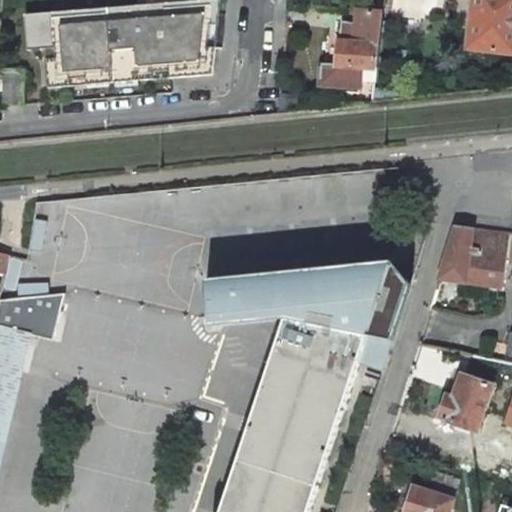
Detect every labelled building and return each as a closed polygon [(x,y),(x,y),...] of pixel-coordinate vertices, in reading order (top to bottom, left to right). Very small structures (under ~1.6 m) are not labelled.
[(143,0),(142,11),(110,14),(109,8),(80,10),(81,19),(70,20),(69,11),(25,15),(28,51),(35,50),(55,48),(56,58),(46,59),(49,88),(71,86),(71,79),(86,77),(87,85),(115,82),(139,80),(155,79),(154,71),(170,70),(171,78),(184,76),(212,74),(215,47),(208,46),(213,0),(143,0)] [(220,0),(213,0),(208,46),(215,47),(220,0)] [(511,0),(476,0),(470,47),(511,51),(511,0)] [(80,10),(69,11),(70,20),(81,19),(80,10)] [(341,22),(337,65),(322,64),(320,85),(359,87),(359,81),(361,67),(376,68),(383,12),(359,10),(357,23),(341,22)] [(359,81),(375,82),(376,68),(361,67),(359,81)] [(154,71),(155,79),(171,78),(170,70),(154,71)] [(23,71),(4,71),(4,107),(23,105),(23,71)] [(71,79),(71,86),(87,85),(86,77),(71,79)] [(139,80),(115,82),(115,90),(140,88),(139,80)] [(510,233),(456,227),(440,278),(503,287),(507,253),(510,233)] [(9,255),(0,252),(0,272),(5,273),(9,255)] [(0,458),(28,338),(52,344),(63,297),(35,309),(45,263),(27,259),(11,255),(9,255),(5,273),(0,294),(0,458)] [(287,318),(369,334),(394,338),(395,339),(412,283),(394,260),(206,282),(211,328),(224,326),(287,318)] [(90,384),(165,401),(184,316),(109,300),(75,292),(56,376),(90,384)] [(309,511),(360,360),(366,342),(390,350),(394,338),(369,334),(287,318),(222,511),(309,511)] [(360,360),(384,368),(385,365),(390,350),(366,342),(360,360)] [(492,385),(462,374),(454,398),(447,396),(439,416),(445,418),(444,420),(476,431),(492,385)] [(452,511),(457,499),(412,484),(402,511),(452,511)]
